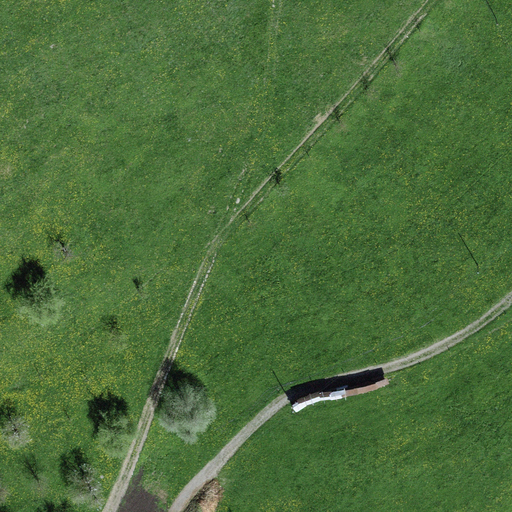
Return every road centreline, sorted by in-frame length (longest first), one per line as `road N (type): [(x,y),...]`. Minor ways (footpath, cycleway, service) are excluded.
road 1 (track): [(441,0),(218,236),(139,453),(107,511)]
road 2 (track): [(180,511),(284,400),(410,364),(511,309)]
